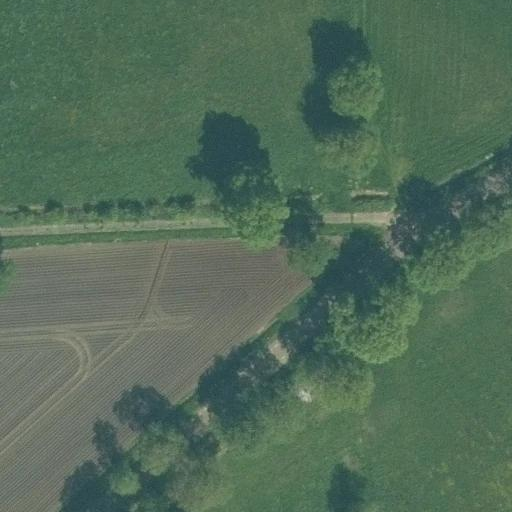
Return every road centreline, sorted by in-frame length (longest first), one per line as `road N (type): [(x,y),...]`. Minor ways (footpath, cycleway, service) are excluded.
road 1 (tertiary): [(99,511),(415,228)]
road 2 (unclassified): [(415,228),(357,214),(0,228)]
